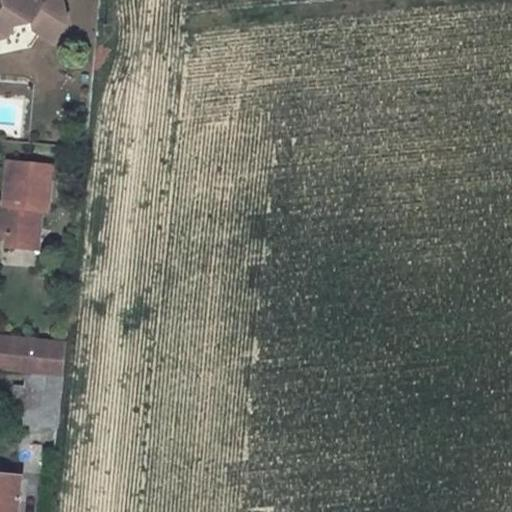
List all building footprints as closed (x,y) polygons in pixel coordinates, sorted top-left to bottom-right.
[(9,28),(26,24),(27,24),(28,29),(53,45),(67,23),(62,4),(56,0),(0,0),(0,35),(2,37),(9,28)] [(6,163),(2,210),(0,209),(0,240),(15,241),(14,252),(22,253),(24,232),(35,233),(37,213),(45,214),(50,168),(6,163)] [(24,232),(22,253),(32,255),(35,233),(24,232)] [(0,370),(28,374),(32,339),(0,335),(0,370)] [(32,375),(62,378),(65,342),(32,339),(28,374),(32,375)] [(57,426),(62,378),(32,375),(31,388),(21,386),(18,416),(28,417),(27,423),(57,426)] [(17,511),(21,479),(0,477),(0,511),(17,511)]
